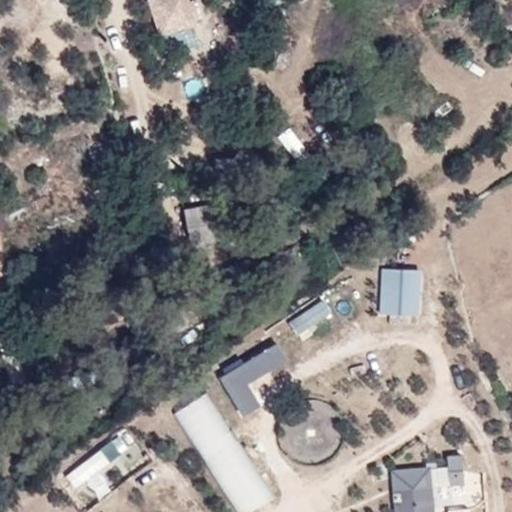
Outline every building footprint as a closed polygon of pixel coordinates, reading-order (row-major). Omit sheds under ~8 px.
[(143,0),(144,1),(158,47),(200,34),(189,0),(143,0)] [(290,127),(276,136),(292,161),(306,153),(290,127)] [(238,214),(187,223),(186,223),(192,259),(244,250),(238,214)] [(418,268),(382,268),(381,309),(418,309),(418,268)] [(314,327),(322,339),(340,327),(319,296),(288,318),(301,336),(314,327)] [(278,340),(221,375),(245,412),(261,402),(249,382),(289,357),(278,340)] [(278,511),(208,385),(165,407),(233,511),(278,511)] [(72,490),(122,456),(113,442),(63,475),(72,490)] [(444,511),(438,466),(399,474),(404,511),(444,511)]
